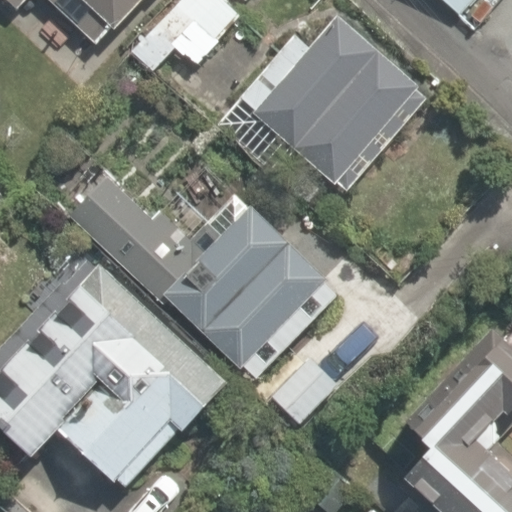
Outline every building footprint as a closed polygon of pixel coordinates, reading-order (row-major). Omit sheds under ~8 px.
[(9,0),(19,9),(27,0),(52,0),(98,41),(112,26),(118,31),(145,0),(9,0)] [(245,17),(225,0),(184,0),(135,52),(155,72),(180,46),(189,53),(206,34),(219,46),(245,17)] [(443,0),(462,16),(477,0),(443,0)] [(482,25),(496,8),(487,0),(473,18),(482,25)] [(419,91),(422,88),(339,17),(313,48),(296,35),(217,127),(267,169),(289,144),(337,187),(339,184),(349,192),(429,100),(419,91)] [(170,300),(243,371),(246,367),(259,380),(340,296),(328,285),(331,281),(253,207),(252,209),(237,195),(211,222),(181,192),(154,220),(109,177),(71,218),(165,306),(170,300)] [(0,426),(35,459),(60,432),(116,483),(119,481),(128,489),(183,431),(186,433),(230,383),(102,265),(99,268),(93,263),(97,259),(82,245),(45,285),(57,296),(0,352),(0,426)] [(434,451),(406,481),(440,511),(511,511),(511,473),(490,453),(511,429),(511,344),(511,345),(494,330),(409,422),(427,440),(425,443),(434,451)] [(342,385),(313,358),(275,398),(303,426),(342,385)]
